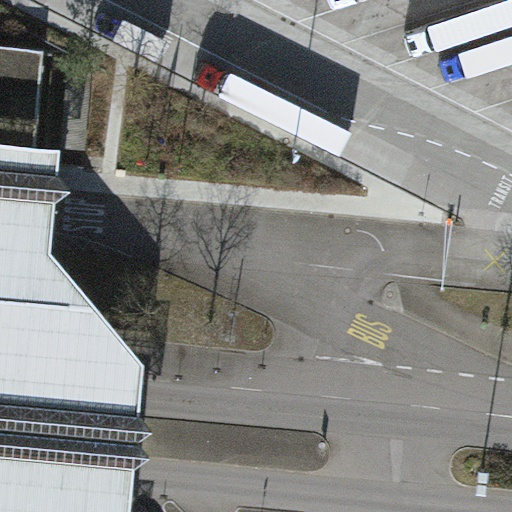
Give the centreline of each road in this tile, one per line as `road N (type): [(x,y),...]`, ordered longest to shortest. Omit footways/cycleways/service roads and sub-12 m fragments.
road 1 (primary): [(0,466),(511,510)]
road 2 (primary): [(511,420),(0,385)]
